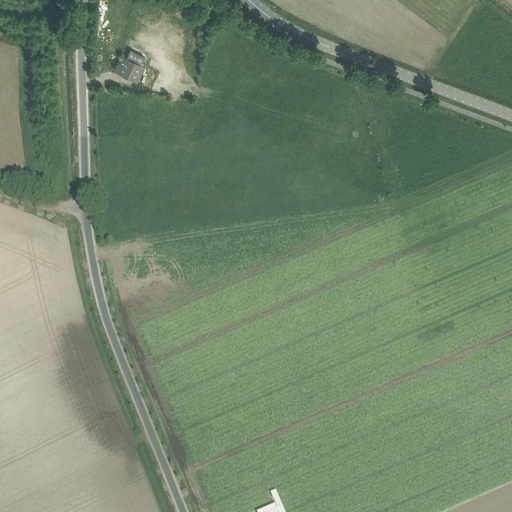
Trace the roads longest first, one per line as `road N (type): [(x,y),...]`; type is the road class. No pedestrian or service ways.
road 1 (unclassified): [(183,511),(109,329),(90,253),(83,0)]
road 2 (tertiary): [(511,116),(300,34),(249,0)]
